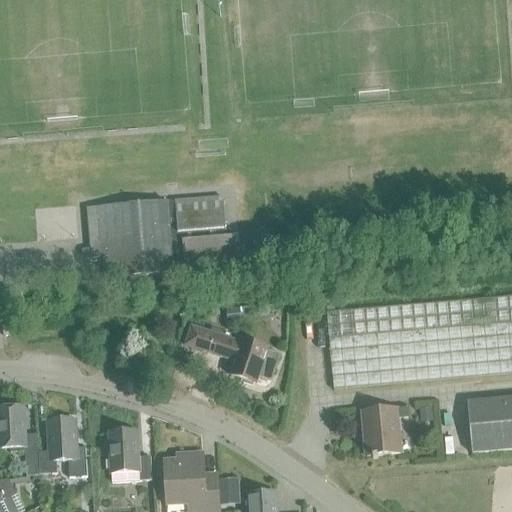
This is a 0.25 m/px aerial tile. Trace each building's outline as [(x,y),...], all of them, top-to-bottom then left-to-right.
[(242,278),(240,262),(252,262),(250,237),(226,239),(226,231),(224,199),(88,210),(92,260),(104,259),(105,281),(233,271),(234,279),(242,278)] [(511,298),(327,315),(334,392),(511,376),(511,298)] [(240,310),(226,311),(227,323),(241,323),(240,310)] [(267,351),(255,347),(242,343),(242,345),(229,341),(231,337),(212,331),(211,335),(191,328),(185,347),(235,364),(231,378),(242,382),(242,384),(253,388),(253,385),(256,386),(259,378),(271,382),(279,357),(267,353),(267,351)] [(511,400),(468,404),(472,455),(511,451),(511,400)] [(24,409),(0,410),(0,451),(10,451),(11,455),(25,454),(26,478),(40,477),(38,455),(38,438),(26,439),(24,409)] [(363,414),(367,459),(373,458),(373,460),(378,460),(377,458),(400,456),(397,421),(409,420),(408,409),(363,414)] [(431,409),(419,410),(421,423),(433,422),(431,409)] [(49,454),(38,455),(40,477),(57,476),(57,464),(68,463),(69,480),(87,479),(86,450),(77,450),(76,422),(47,424),(49,454)] [(137,434),(109,435),(111,476),(111,485),(139,483),(152,483),(151,459),(139,459),(137,434)] [(177,463),(164,464),(167,509),(189,508),(199,507),(199,511),(219,511),(220,508),(218,484),(218,481),(204,481),(203,456),(177,457),(177,463)] [(0,511),(14,511),(9,501),(15,498),(10,486),(8,482),(0,482),(0,511)] [(237,483),(218,484),(220,508),(239,507),(237,483)] [(248,511),(277,511),(276,495),(248,497),(248,511)]
